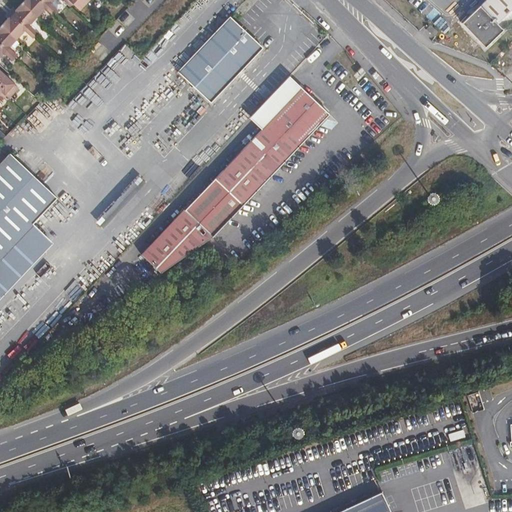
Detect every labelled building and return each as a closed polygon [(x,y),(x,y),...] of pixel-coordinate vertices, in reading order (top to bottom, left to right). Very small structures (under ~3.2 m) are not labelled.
[(0,0),(0,57),(4,53),(9,47),(25,30),(29,25),(45,8),(50,3),(52,0),(0,0)] [(64,0),(71,7),(73,4),(79,10),(88,0),(64,0)] [(511,0),(485,0),(480,5),(462,23),(485,47),(503,30),(511,21),(511,0)] [(58,10),(50,3),(45,8),(53,15),(58,10)] [(230,16),(178,72),(211,103),(263,48),(230,16)] [(433,35),(438,31),(430,24),(426,29),(433,35)] [(38,33),(29,25),(25,30),(33,38),(38,33)] [(17,55),(9,47),(4,53),(12,60),(17,55)] [(0,70),(0,101),(6,95),(9,98),(18,87),(0,70)] [(289,76),(250,118),(261,129),(302,88),(289,76)] [(141,254),(160,273),(213,237),(329,114),(302,88),(261,129),(141,254)] [(0,258),(33,224),(57,199),(9,154),(0,163),(0,258)] [(0,258),(0,289),(48,239),(33,224),(0,258)] [(391,511),(382,492),(337,511),(391,511)]
